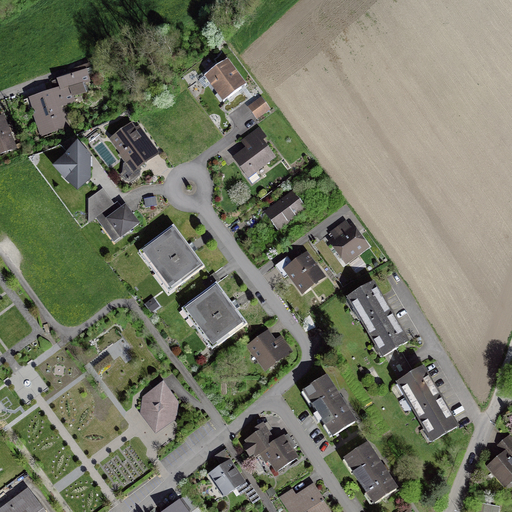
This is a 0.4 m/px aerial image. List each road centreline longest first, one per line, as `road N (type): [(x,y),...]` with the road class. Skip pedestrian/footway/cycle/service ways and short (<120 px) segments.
road 1 (residential): [(267,397),(311,357),(189,188),(204,157),(244,127)]
road 2 (residential): [(0,252),(64,330),(116,304),(134,307),(227,433)]
road 3 (residential): [(267,397),(349,511)]
road 4 (residential): [(449,511),(503,384)]
